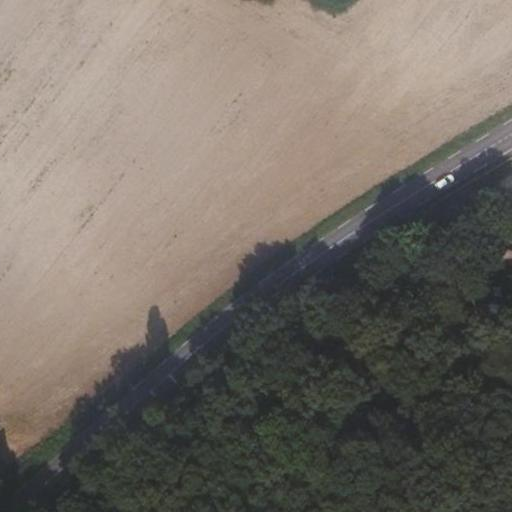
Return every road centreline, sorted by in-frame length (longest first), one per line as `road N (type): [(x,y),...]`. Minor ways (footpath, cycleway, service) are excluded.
road 1 (secondary): [(15,511),(288,271),(511,132)]
road 2 (track): [(438,511),(511,383)]
